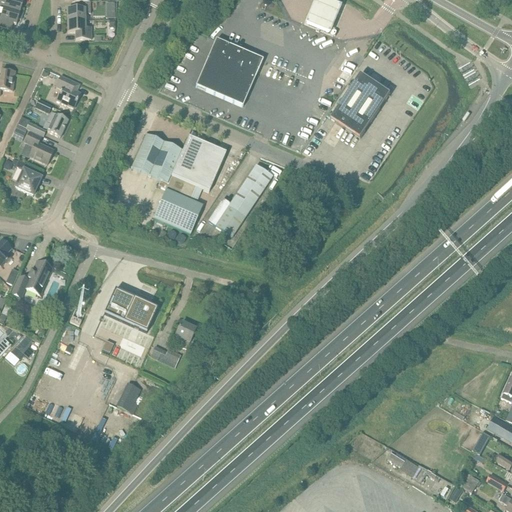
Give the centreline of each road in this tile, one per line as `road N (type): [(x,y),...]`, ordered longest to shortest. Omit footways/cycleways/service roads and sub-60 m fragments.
road 1 (motorway): [(509,73),(459,154),(414,206),(107,511)]
road 2 (motorway): [(511,189),(149,511)]
road 3 (motorway): [(185,511),(511,221)]
road 4 (residential): [(352,188),(116,87)]
road 5 (residential): [(54,224),(89,249),(265,301)]
road 6 (residential): [(54,224),(116,87)]
road 7 (tertiary): [(408,0),(509,73)]
